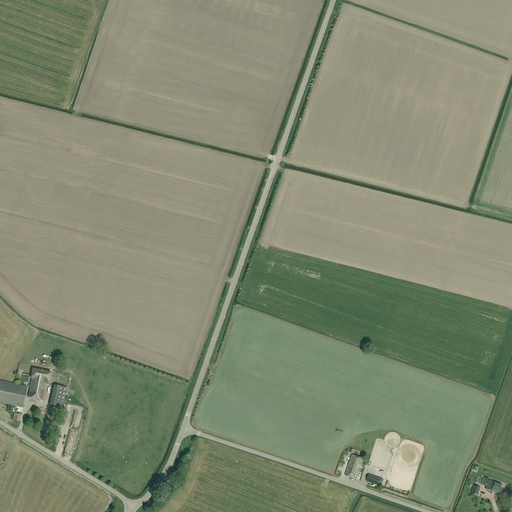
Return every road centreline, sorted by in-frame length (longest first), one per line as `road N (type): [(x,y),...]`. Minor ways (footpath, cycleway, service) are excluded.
road 1 (tertiary): [(184,429),(332,0)]
road 2 (unclassified): [(430,511),(184,429)]
road 3 (unclassified): [(136,507),(0,423)]
